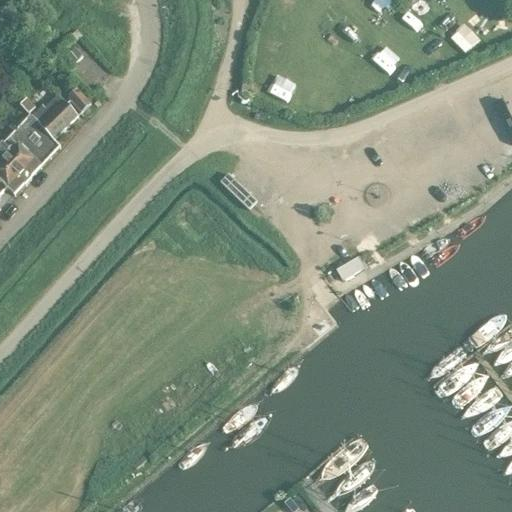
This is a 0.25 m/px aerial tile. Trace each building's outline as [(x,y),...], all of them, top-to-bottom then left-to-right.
[(68,43),(60,51),(67,59),(76,52),(68,43)] [(69,84),(60,93),(74,108),(83,98),(70,84),(69,84)] [(24,109),(23,111),(46,135),(71,110),(51,90),(37,102),(35,100),(24,110),(24,109)] [(22,109),(29,103),(20,93),(13,100),(22,109)] [(23,111),(0,134),(0,137),(30,166),(53,141),(46,135),(23,111)] [(0,183),(7,190),(30,166),(0,137),(0,183)] [(352,253),(329,266),(336,277),(358,265),(352,253)]
